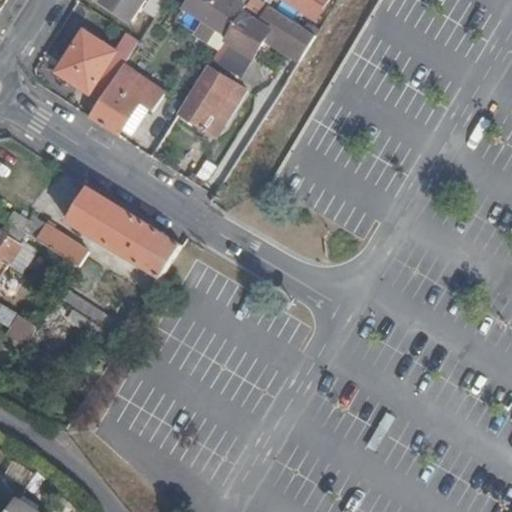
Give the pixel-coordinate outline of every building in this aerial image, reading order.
[(136,21),(150,0),(109,0),(107,4),(136,21)] [(219,31),(230,37),(252,0),(187,0),(182,8),(201,20),(219,31)] [(301,62),(317,37),(259,0),(252,0),(230,37),(226,43),(252,60),(256,63),(269,43),(301,62)] [(326,0),(285,0),(315,18),(326,0)] [(219,31),(201,20),(192,35),(209,46),(219,31)] [(60,75),(102,101),(124,66),(128,60),(119,54),(86,33),(60,75)] [(119,54),(128,60),(139,41),(130,36),(119,54)] [(239,80),(252,60),(226,43),(213,63),(227,73),(239,80)] [(210,69),(224,78),(227,73),(213,63),(210,69)] [(124,66),(102,101),(91,119),(121,137),(128,126),(136,130),(150,107),(156,111),(167,93),(124,66)] [(210,69),(180,116),(215,137),(244,91),(224,78),(210,69)] [(87,199),(73,221),(70,225),(163,282),(185,247),(93,190),(87,199)] [(67,217),(73,221),(87,199),(81,195),(67,217)] [(11,224),(30,236),(77,266),(81,268),(90,253),(48,227),(45,232),(17,215),(11,224)] [(0,258),(12,266),(30,236),(11,224),(0,216),(0,258)] [(0,286),(12,266),(0,258),(0,286)] [(127,329),(64,288),(58,296),(123,335),(127,329)] [(39,327),(0,302),(0,321),(12,329),(9,334),(16,339),(15,342),(26,348),(39,327)] [(70,328),(62,323),(70,309),(59,302),(30,349),(50,361),(70,328)] [(99,343),(106,348),(87,381),(95,386),(122,339),(81,314),(75,323),(101,338),(99,343)] [(13,511),(34,511),(20,502),(13,511)]
